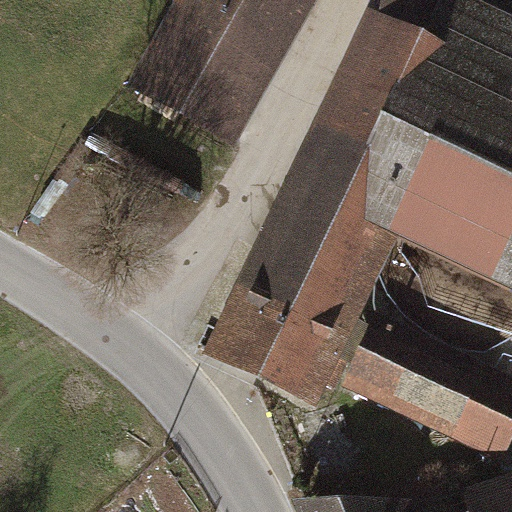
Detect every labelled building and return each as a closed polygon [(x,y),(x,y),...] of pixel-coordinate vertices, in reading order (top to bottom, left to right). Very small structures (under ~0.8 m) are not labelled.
[(318,0),(175,0),(125,84),(225,152),(318,0)] [(511,26),(457,0),(392,0),(381,27),(477,72),(469,88),(511,108),(511,26)] [(511,108),(469,88),(477,72),(381,27),(224,357),(306,395),(312,381),(331,390),(342,366),(326,358),(345,319),(360,326),(372,300),(358,293),(387,233),(511,292),(511,108)] [(511,424),(511,388),(378,324),(350,386),(454,437),(501,448),(511,424)] [(511,511),(511,493),(469,507),(470,511),(511,511)]
